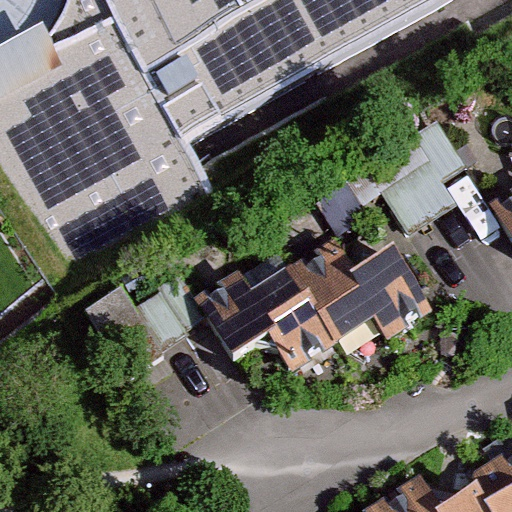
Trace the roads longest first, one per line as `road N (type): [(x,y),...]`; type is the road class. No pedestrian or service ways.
road 1 (residential): [(220,474),(511,385)]
road 2 (unknown): [(281,455),(171,332)]
